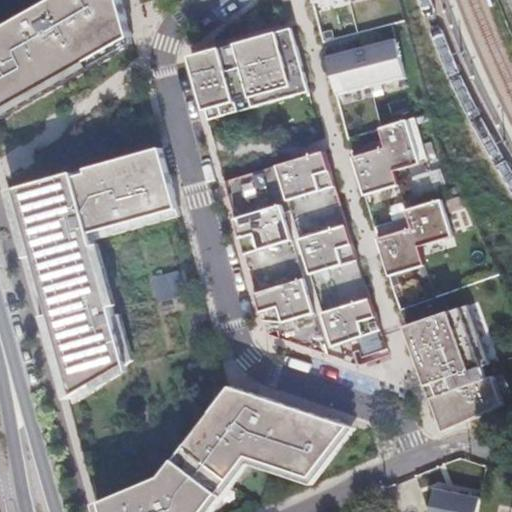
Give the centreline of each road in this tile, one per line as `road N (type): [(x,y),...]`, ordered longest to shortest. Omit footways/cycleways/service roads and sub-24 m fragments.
road 1 (residential): [(208,0),(179,22),(165,51),(241,343),(256,364),(381,409),(420,457)]
road 2 (tertiary): [(60,511),(0,337)]
road 3 (tertiary): [(0,346),(27,511)]
road 4 (unclassified): [(302,511),(420,457)]
